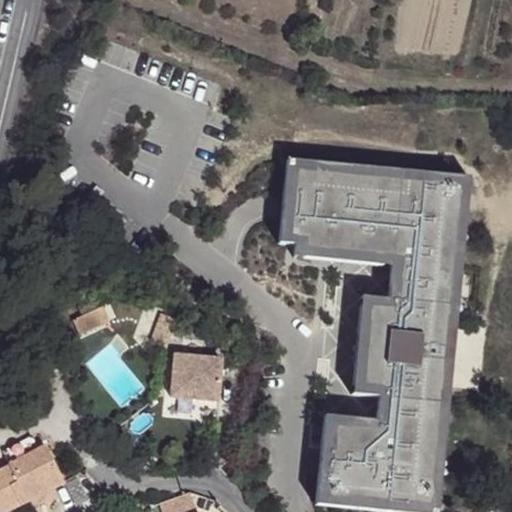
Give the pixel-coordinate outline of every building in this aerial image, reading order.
[(405,177),(294,166),(294,171),(293,174),(307,176),(308,172),(327,174),(326,178),(340,179),(340,176),(358,177),(358,181),(372,183),(372,179),(390,181),(390,184),(405,185),(405,182),(405,177)] [(294,171),(284,170),(277,249),(293,251),(292,258),(302,259),(309,260),(309,257),(373,263),(373,266),(381,267),(390,268),(386,306),(364,303),(363,313),(361,337),(372,338),(369,369),(358,368),(356,392),(355,402),(377,404),(375,427),(374,432),(322,427),(314,507),(365,511),(431,511),(442,402),(443,392),(412,389),(413,374),(419,375),(423,374),(430,372),(433,369),(436,363),(437,356),(436,352),(433,348),(428,344),(424,342),(416,341),(417,327),(449,329),(450,320),(446,319),(446,315),(450,315),(452,296),(448,296),(449,290),(452,290),(462,193),(462,183),(414,178),(414,183),(405,182),(405,185),(390,184),(390,181),(372,179),(372,183),(358,181),(358,177),(340,176),(340,179),(326,178),(327,174),(308,172),(307,176),(293,174),(294,171)] [(455,321),(467,192),(462,193),(452,290),(449,290),(448,296),(452,296),(450,315),(446,315),(446,319),(450,320),(455,321)] [(309,260),(302,259),(301,264),(380,271),(381,267),(373,266),(373,263),(309,257),(309,260)] [(72,325),(78,338),(108,324),(102,310),(72,325)] [(358,313),(350,391),(356,392),(358,368),(369,369),(372,338),(361,337),(363,313),(358,313)] [(214,406),(219,365),(172,360),(168,402),(214,406)] [(436,511),(447,402),(442,402),(431,511),(436,511)] [(375,427),(323,423),(322,427),(374,432),(375,427)] [(0,511),(12,511),(63,487),(44,451),(47,449),(44,443),(34,449),(30,441),(0,455),(7,471),(0,474),(0,511)] [(193,511),(187,497),(156,509),(156,511),(193,511)]
